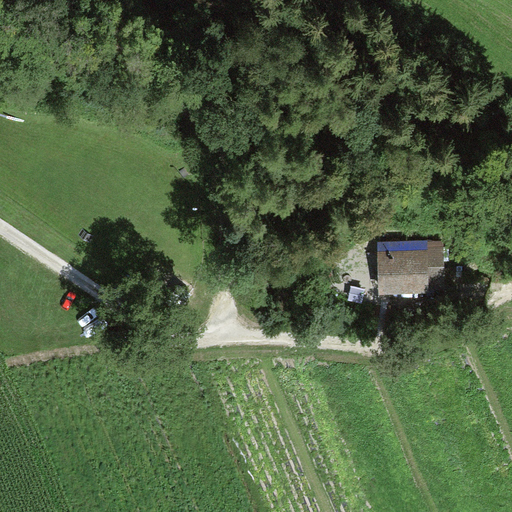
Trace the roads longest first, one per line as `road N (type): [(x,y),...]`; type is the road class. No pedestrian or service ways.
road 1 (track): [(0,227),(164,334),(288,333),(378,345),(511,291)]
road 2 (track): [(230,333),(235,170),(215,117),(159,73),(0,8)]
